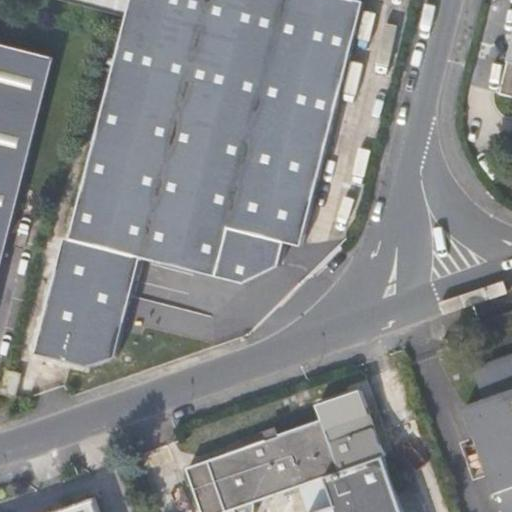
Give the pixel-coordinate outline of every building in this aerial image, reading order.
[(99,0),(98,4),(123,10),(64,235),(213,274),(227,224),(298,244),(362,1),(357,0),(99,0)] [(511,96),(511,38),(498,93),(511,96)] [(0,245),(50,54),(0,40),(0,245)] [(511,511),(511,362),(478,375),(488,398),(469,404),(506,511),(511,511)] [(1,369),(0,374),(0,391),(12,395),(17,374),(1,369)] [(406,511),(372,412),(360,416),(352,392),(319,403),(323,417),(281,430),(281,432),(189,463),(203,509),(204,511),(252,511),(254,509),(256,503),(258,498),(281,490),(329,475),(337,503),(311,511),(406,511)] [(101,511),(96,494),(39,511),(101,511)]
